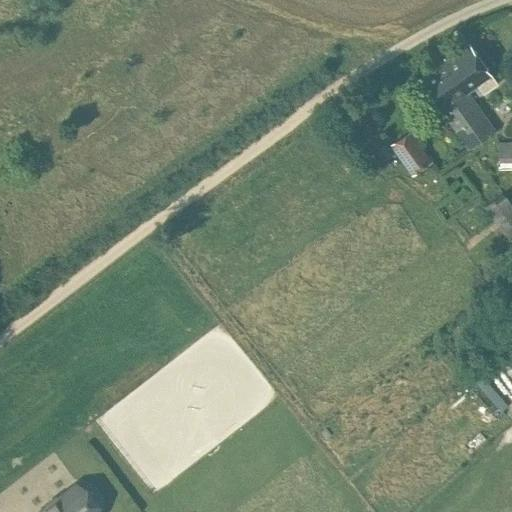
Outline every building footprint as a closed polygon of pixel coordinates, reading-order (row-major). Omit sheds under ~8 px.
[(498,83),(471,44),(420,80),(470,151),(496,133),(468,94),(477,87),(483,94),(498,83)] [(393,143),(416,174),(438,159),(415,127),(393,143)] [(511,169),(511,141),(498,142),(499,170),(511,169)] [(511,198),(508,192),(488,205),(511,240),(511,198)] [(511,359),(511,340),(502,349),(511,359)] [(83,494),(77,486),(42,511),(97,511),(92,505),(95,502),(94,497),(92,494),(88,492),(83,494)]
